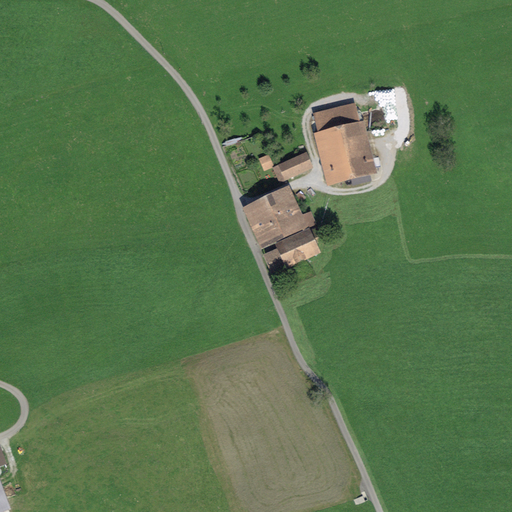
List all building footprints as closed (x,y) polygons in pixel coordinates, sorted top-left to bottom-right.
[(369,172),(358,128),(322,137),(333,181),(369,172)] [(312,167),(305,153),(273,168),(280,183),(312,167)] [(269,154),(259,159),(264,171),(274,166),(269,154)] [(291,189),(244,209),(262,248),(317,224),(311,211),(303,215),(291,189)] [(308,234),(279,247),(281,251),(266,258),(273,272),(316,252),(308,234)] [(354,499),(343,503),(346,511),(359,511),(360,511),(354,499)]
